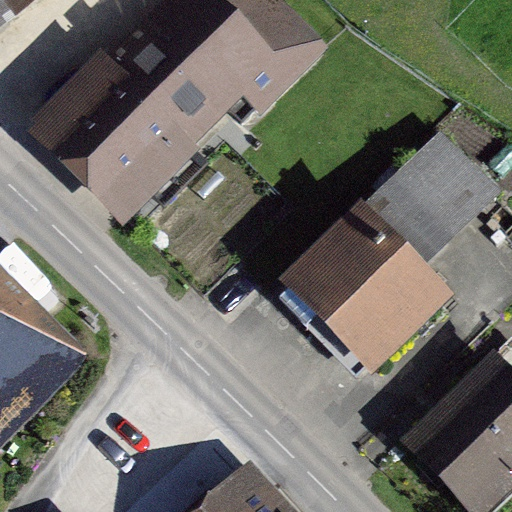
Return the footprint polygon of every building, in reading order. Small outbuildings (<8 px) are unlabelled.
[(320,51),(269,0),(205,0),(113,92),(105,85),(47,141),(120,214),(177,156),(169,148),(230,87),(256,113),(320,51)] [(438,303),(410,272),(488,195),(436,143),(356,219),(361,224),(293,289),(371,370),(438,303)] [(0,406),(20,387),(40,407),(68,378),(0,310),(0,406)] [(477,511),(511,478),(511,356),(416,448),(476,511),(477,511)] [(271,511),(243,481),(209,511),(271,511)]
